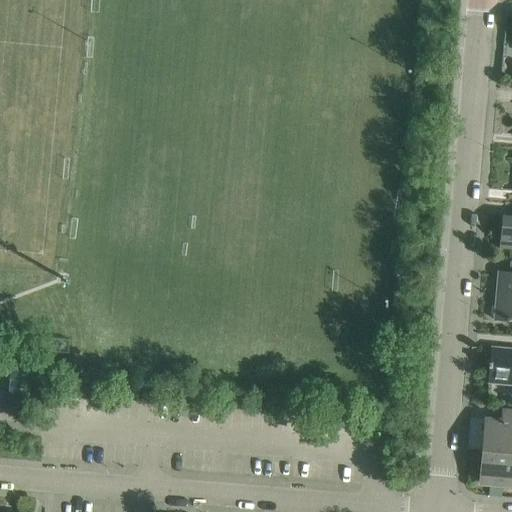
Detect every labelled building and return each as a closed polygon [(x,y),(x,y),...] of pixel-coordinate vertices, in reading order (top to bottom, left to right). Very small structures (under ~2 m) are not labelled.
[(511,217),(502,216),(500,248),(511,249),(511,217)] [(511,261),(511,262),(510,274),(498,273),(493,320),(511,321),(511,261)] [(511,349),(491,348),(488,384),(511,385),(511,349)] [(485,419),(482,452),(511,453),(511,410),(502,410),(502,420),(485,419)] [(47,446),(46,459),(58,460),(59,447),(47,446)] [(479,485),(511,487),(511,453),(482,452),(479,485)]
